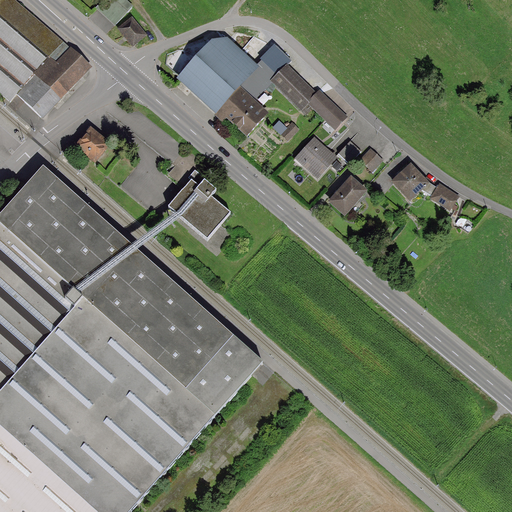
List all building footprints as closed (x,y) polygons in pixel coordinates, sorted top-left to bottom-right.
[(13,0),(0,0),(0,92),(10,102),(17,94),(41,115),(86,66),(13,0)] [(101,0),(96,5),(115,23),(133,6),(127,0),(101,0)] [(132,44),(144,34),(131,19),(119,29),(132,44)] [(258,66),(227,38),(212,40),(180,75),(246,136),(263,118),(243,98),(245,96),(237,89),(258,66)] [(166,61),(175,71),(196,51),(187,41),(166,61)] [(307,100),(332,126),(342,116),(316,89),(313,93),(284,63),(268,79),(298,109),(307,100)] [(275,126),(289,141),(301,129),(293,120),(287,126),(281,120),(275,126)] [(77,147),(94,161),(108,144),(90,130),(77,147)] [(314,175),(331,156),(311,138),(298,152),(298,151),(293,156),(314,175)] [(357,158),(368,170),(380,158),(376,154),(375,155),(367,148),(357,158)] [(343,165),(353,155),(348,149),(337,159),(343,165)] [(423,191),(432,197),(430,200),(450,213),(460,197),(440,184),(437,189),(430,184),(412,165),(392,183),(411,203),(423,191)] [(0,511),(127,511),(262,362),(42,166),(0,212),(0,511)] [(346,207),(351,212),(360,203),(354,198),(361,189),(348,177),(327,200),(341,212),(346,207)] [(166,206),(205,240),(229,212),(212,197),(217,191),(204,179),(200,184),(198,185),(191,179),(166,206)]
